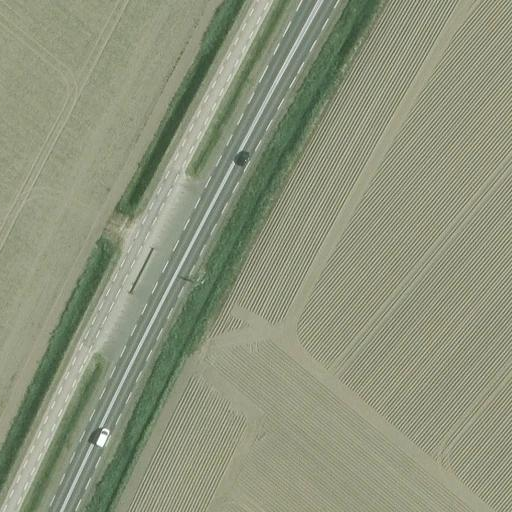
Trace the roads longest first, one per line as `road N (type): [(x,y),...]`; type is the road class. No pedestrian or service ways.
road 1 (unclassified): [(9,511),(263,0)]
road 2 (primary): [(63,511),(171,282),(319,2)]
